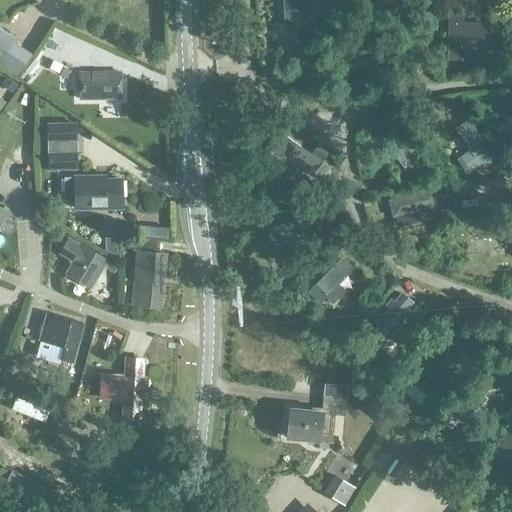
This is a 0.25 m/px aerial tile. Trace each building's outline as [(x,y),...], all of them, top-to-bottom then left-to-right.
[(313,43),(310,0),(281,0),(283,16),(295,15),(297,44),(313,43)] [(448,17),(447,63),(463,63),(463,17),(448,17)] [(17,40),(3,31),(0,28),(0,65),(0,66),(12,48),(17,40)] [(381,29),(331,52),(338,66),(365,54),(371,67),(387,60),(380,46),(387,43),(381,29)] [(482,38),(465,39),(465,57),(482,56),(482,38)] [(62,66),(54,61),(49,70),(57,75),(62,66)] [(122,71),(80,72),(81,102),(123,101),(122,71)] [(17,85),(7,79),(2,87),(12,94),(17,85)] [(46,123),(46,124),(47,153),(47,171),(78,171),(77,122),(46,123)] [(469,122),(457,131),(473,153),(460,161),(467,171),(479,162),(483,168),(495,160),(469,122)] [(406,170),(417,163),(425,158),(418,145),(410,149),(398,132),(387,139),(406,170)] [(282,135),(273,148),(310,174),(319,161),(282,135)] [(317,146),(312,154),(323,162),(329,154),(317,146)] [(74,175),(74,177),(74,200),(75,208),(122,207),(121,179),(97,179),(97,175),(74,175)] [(74,200),(74,177),(63,177),(64,201),(74,200)] [(400,214),(420,208),(421,212),(436,207),(430,190),(396,201),(400,214)] [(448,200),(439,203),(442,213),(450,211),(448,200)] [(0,207),(0,225),(8,213),(0,207)] [(78,224),(127,227),(128,214),(79,211),(78,224)] [(52,224),(53,222),(42,216),(41,217),(38,223),(49,229),(52,224)] [(300,218),(287,222),(266,229),(277,259),(310,248),(300,218)] [(511,223),(462,228),(463,242),(495,239),(497,251),(509,250),(508,233),(511,233),(511,223)] [(142,237),(168,239),(169,229),(143,226),(142,237)] [(72,236),(62,252),(76,260),(69,272),(80,278),(81,276),(95,284),(109,260),(72,236)] [(135,269),(134,279),(144,280),(142,306),(159,307),(163,270),(161,270),(162,247),(153,246),(135,244),(134,269),(135,269)] [(340,260),(307,294),(318,304),(327,296),(335,304),(345,293),(337,286),(351,271),(340,260)] [(118,265),(111,261),(108,266),(115,270),(118,265)] [(385,309),(366,332),(363,335),(375,345),(413,300),(401,290),(393,299),(389,296),(381,306),(385,309)] [(48,310),(39,337),(63,345),(59,357),(71,361),(84,322),(72,318),(48,310)] [(434,344),(407,376),(431,396),(446,379),(433,369),(446,354),(434,344)] [(123,417),(133,417),(140,418),(143,361),(126,360),(125,377),(106,376),(106,374),(100,374),(98,400),(124,401),(123,417)] [(12,376),(11,373),(6,370),(2,379),(10,382),(12,376)] [(346,385),(322,383),(321,395),(345,396),(346,385)] [(288,408),(285,438),(318,441),(319,433),(331,434),(333,414),(343,415),(345,399),(321,396),(319,411),(288,408)] [(12,410),(44,423),(49,410),(18,397),(12,410)] [(511,429),(491,454),(511,471),(511,429)] [(329,464),(331,448),(295,443),(293,459),(329,464)] [(45,511),(57,494),(13,468),(0,490),(0,497),(12,504),(17,496),(44,511),(45,511)] [(356,488),(333,474),(322,491),(345,505),(356,488)]
